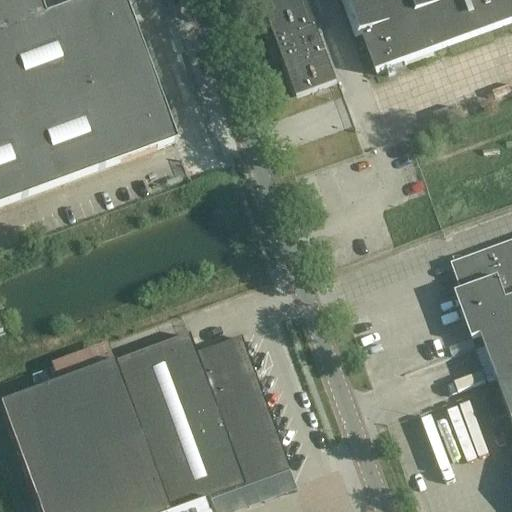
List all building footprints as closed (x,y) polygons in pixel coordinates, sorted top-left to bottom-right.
[(0,0),(0,209),(174,146),(176,145),(122,0),(98,0),(45,20),(37,0),(0,0)] [(259,0),(296,101),(337,86),(305,0),(259,0)] [(511,0),(348,0),(377,77),(511,27),(511,0)] [(511,88),(501,93),(505,104),(511,100),(511,88)] [(454,269),(457,275),(500,394),(484,400),(492,424),(509,418),(511,425),(511,248),(461,267),(454,269)] [(189,339),(0,408),(0,409),(37,511),(209,511),(207,504),(244,490),(289,474),(241,341),(195,357),(189,339)]
